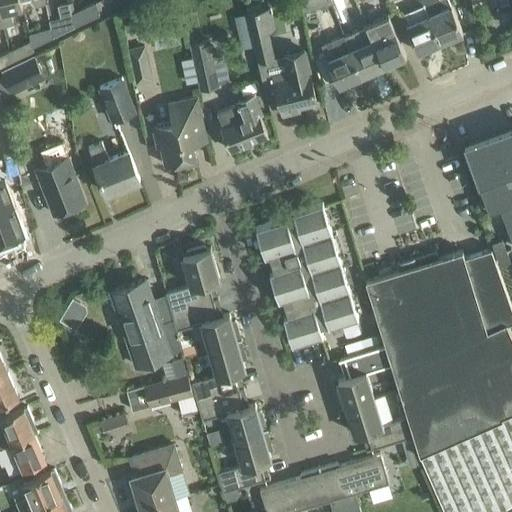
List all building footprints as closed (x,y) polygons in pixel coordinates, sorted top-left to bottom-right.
[(23,9),(21,0),(0,0),(0,11),(4,28),(14,25),(11,12),(23,9)] [(421,0),(423,4),(439,41),(462,31),(448,0),(421,0)] [(95,1),(71,12),(75,26),(99,15),(95,1)] [(75,26),(71,12),(68,2),(57,5),(60,17),(50,20),(52,28),(54,37),(75,26)] [(417,51),(439,41),(423,4),(405,12),(409,22),(405,24),(417,51)] [(304,50),(272,57),(266,30),(274,28),(269,8),(246,13),(253,46),(262,85),(275,82),(282,114),(291,112),(290,106),(316,100),(304,50)] [(244,49),(253,46),(246,13),(241,14),(243,21),(238,22),(244,49)] [(406,56),(388,14),(365,24),(366,26),(383,65),(391,62),(393,66),(406,60),(404,56),(406,56)] [(159,46),(184,40),(180,26),(155,32),(159,46)] [(361,75),(383,65),(366,26),(344,35),(349,48),(361,75)] [(32,48),(54,37),(52,28),(29,35),(30,42),(32,48)] [(190,43),(193,57),(200,88),(218,84),(208,39),(190,43)] [(30,42),(10,52),(13,63),(21,60),(33,54),(32,48),(30,42)] [(136,82),(151,79),(144,45),(129,49),(136,82)] [(361,75),(349,48),(337,54),(333,46),(323,50),(322,45),(312,47),(319,81),(335,78),(338,85),(347,81),(351,86),(360,82),(360,76),(361,75)] [(10,52),(0,56),(0,69),(2,68),(13,63),(10,52)] [(46,76),(35,53),(33,54),(21,60),(13,63),(2,68),(13,91),(46,76)] [(59,56),(46,58),(49,76),(62,74),(59,56)] [(100,87),(113,119),(135,110),(122,78),(100,87)] [(328,81),(319,83),(321,93),(331,90),(328,81)] [(221,126),(222,130),(230,149),(267,134),(258,113),(261,112),(254,93),(236,101),(237,103),(216,111),(222,126),(221,126)] [(169,163),(172,167),(182,165),(184,160),(196,157),(191,133),(204,130),(197,96),(167,102),(171,121),(152,126),(157,147),(161,146),(165,164),(169,163)] [(511,125),(493,133),(464,143),(488,210),(500,206),(511,238),(511,125)] [(0,142),(4,158),(13,155),(10,140),(0,142)] [(139,179),(132,160),(128,151),(108,159),(101,141),(87,146),(105,192),(139,179)] [(85,200),(67,155),(35,168),(52,213),(85,200)] [(0,242),(24,234),(17,215),(8,190),(0,192),(0,242)] [(278,299),(282,297),(287,313),(283,315),(292,343),(322,333),(320,325),(327,323),(328,325),(358,316),(322,201),(293,210),(294,216),(287,219),(286,217),(255,226),(264,254),(269,253),(274,269),(269,270),(278,299)] [(165,291),(171,309),(218,296),(218,295),(213,297),(208,280),(219,277),(210,247),(205,248),(204,245),(186,250),(187,253),(182,255),(190,283),(165,291)] [(414,435),(419,451),(511,410),(511,331),(507,321),(511,319),(511,307),(491,247),(464,256),(462,249),(437,256),(435,250),(396,262),(398,268),(365,279),(385,343),(391,362),(407,414),(414,435)] [(160,321),(145,278),(110,290),(137,366),(173,354),(172,352),(181,349),(178,340),(176,341),(168,318),(160,321)] [(74,294),(60,317),(78,327),(91,304),(74,294)] [(201,321),(209,347),(241,338),(241,337),(240,338),(235,320),(232,321),(229,312),(218,315),(213,298),(218,297),(218,296),(171,309),(176,328),(201,321)] [(242,339),(241,338),(209,347),(216,373),(191,380),(197,399),(244,386),(244,385),(239,387),(234,370),(245,367),(242,358),(246,357),(240,339),(242,339)] [(195,343),(181,347),(183,355),(197,351),(195,343)] [(341,407),(375,397),(367,371),(391,362),(385,343),(338,358),(339,360),(344,359),(349,375),(338,379),(340,388),(337,389),(342,406),(341,406),(341,407)] [(183,356),(172,359),(176,375),(188,372),(183,356)] [(0,373),(0,403),(18,396),(7,370),(0,373)] [(132,409),(150,404),(193,392),(188,372),(176,375),(126,389),(132,409)] [(226,412),(233,437),(267,428),(267,427),(266,428),(261,410),(257,411),(255,402),(244,405),(239,389),(244,387),(244,386),(197,399),(203,419),(226,412)] [(375,397),(341,407),(342,408),(343,408),(348,425),(352,424),(354,433),(360,431),(366,430),(371,446),(366,448),(366,449),(414,435),(407,414),(392,419),(384,394),(375,397)] [(34,420),(27,405),(1,416),(0,416),(0,447),(34,433),(30,422),(34,420)] [(489,511),(511,502),(511,410),(419,451),(420,455),(445,511),(489,511)] [(100,420),(104,433),(128,425),(124,412),(100,420)] [(267,428),(233,437),(240,463),(217,470),(223,490),(236,487),(270,477),(269,475),(264,477),(259,460),(270,457),(268,448),(271,447),(266,429),(268,429),(267,428)] [(46,458),(34,433),(0,447),(0,459),(2,464),(5,463),(9,474),(19,470),(46,458)] [(413,440),(402,443),(409,465),(420,462),(413,440)] [(134,473),(130,474),(134,487),(131,488),(136,504),(139,503),(140,506),(175,496),(188,492),(187,490),(181,470),(173,443),(156,448),(137,454),(142,471),(134,473)] [(318,465),(328,499),(354,491),(389,481),(380,452),(338,465),(337,461),(320,466),(319,465),(318,465)] [(284,511),(328,499),(318,465),(318,466),(318,467),(301,472),(302,475),(259,488),(266,511),(284,511)] [(61,495),(57,485),(61,483),(54,468),(20,482),(26,496),(15,501),(19,511),(22,511),(61,495)] [(236,487),(223,490),(227,501),(236,499),(238,495),(236,487)] [(354,491),(328,499),(332,511),(355,511),(360,511),(354,491)] [(61,495),(31,508),(32,511),(68,511),(72,509),(65,493),(61,495)] [(141,510),(138,511),(179,511),(175,496),(140,506),(141,510)]
